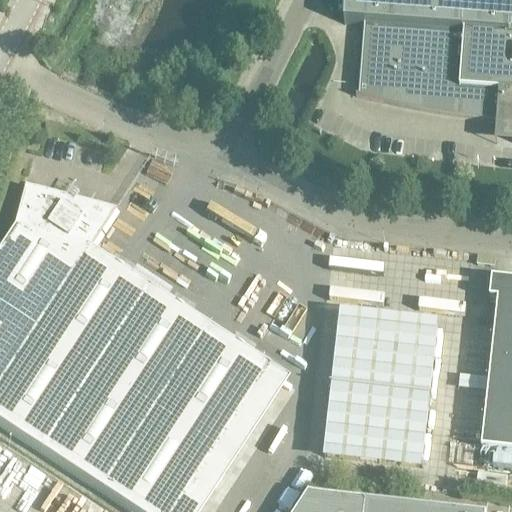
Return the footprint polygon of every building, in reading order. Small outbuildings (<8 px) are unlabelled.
[(511,0),(346,0),(345,25),(365,27),(364,39),(359,97),(357,97),(356,98),(380,104),(419,112),(439,116),(459,119),(479,121),(498,123),(496,145),(511,146),(511,0)] [(0,251),(0,427),(128,511),(203,511),(287,383),(87,252),(114,213),(25,189),(12,233),(0,251)] [(494,267),(495,257),(478,255),(477,265),(494,267)] [(482,452),(511,455),(511,284),(492,282),(490,303),(498,303),(482,452)] [(340,322),(324,458),(422,470),(438,333),(340,322)] [(438,511),(308,497),(298,511),(438,511)]
